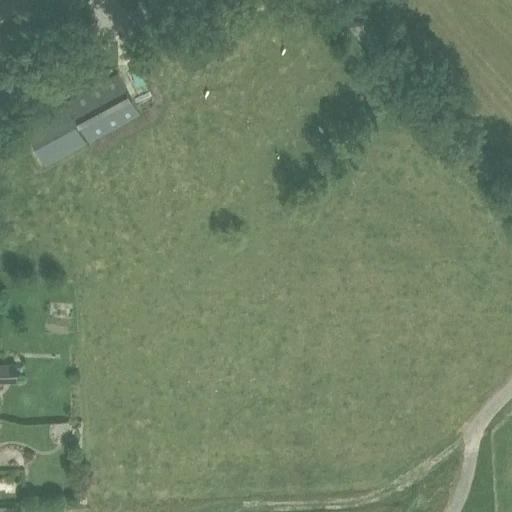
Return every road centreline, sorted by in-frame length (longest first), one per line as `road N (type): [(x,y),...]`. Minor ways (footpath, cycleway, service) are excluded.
road 1 (unclassified): [(511,197),(335,0)]
road 2 (unclassified): [(0,100),(190,0)]
